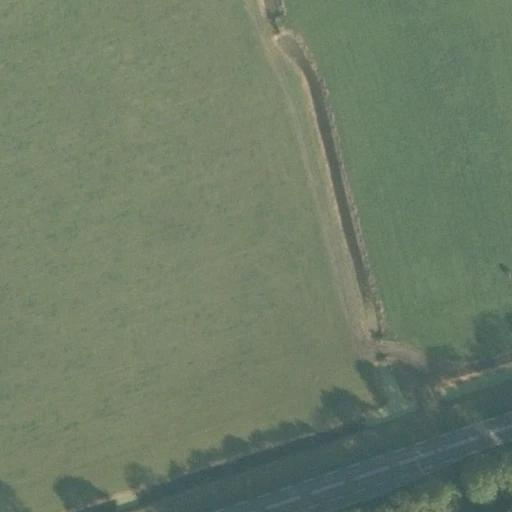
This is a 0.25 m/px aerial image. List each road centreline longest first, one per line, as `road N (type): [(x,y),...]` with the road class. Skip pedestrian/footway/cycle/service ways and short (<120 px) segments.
road 1 (track): [(511,499),(473,511),(459,500),(411,348),(356,351)]
road 2 (primary): [(265,511),(511,428)]
